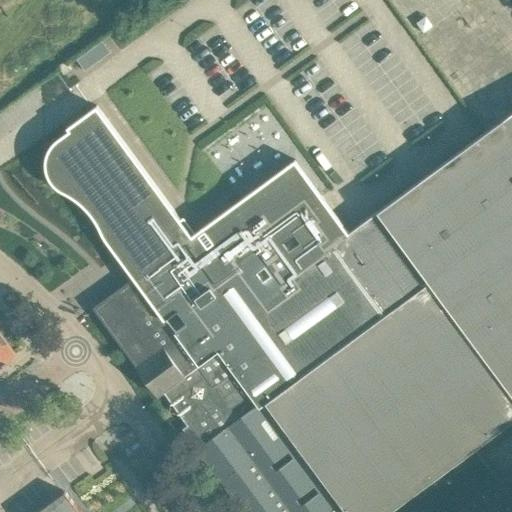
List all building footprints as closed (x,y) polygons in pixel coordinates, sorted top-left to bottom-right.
[(0,24),(0,63),(39,28),(19,7),(0,24)] [(102,38),(74,57),(84,72),(112,53),(102,38)] [(511,111),(349,232),(326,201),(328,199),(299,159),(196,235),(102,108),(44,151),(114,247),(121,242),(143,271),(94,307),(159,394),(162,392),(186,425),(183,428),(184,429),(224,400),(221,396),(239,383),(259,410),(266,405),(344,511),(454,511),(499,479),(481,455),(511,432),(511,111)] [(0,334),(0,364),(14,354),(0,334)] [(80,511),(65,491),(44,506),(36,511),(80,511)]
